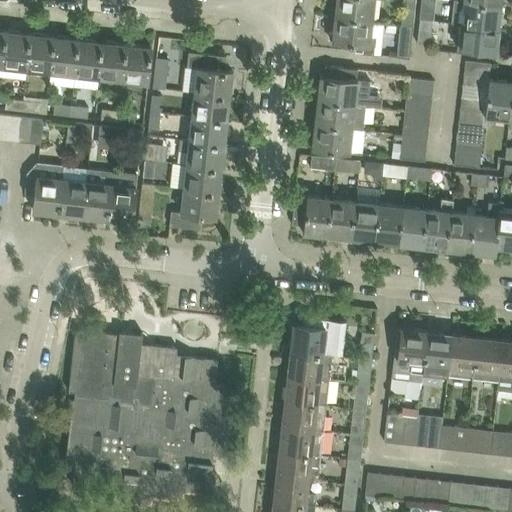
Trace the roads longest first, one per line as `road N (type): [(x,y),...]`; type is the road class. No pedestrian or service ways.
road 1 (residential): [(252,270),(94,251),(66,261),(53,279),(13,487)]
road 2 (residential): [(284,11),(252,270)]
road 3 (residential): [(511,298),(252,270)]
